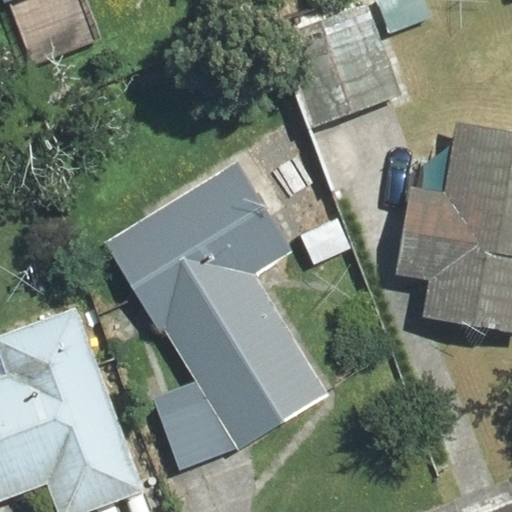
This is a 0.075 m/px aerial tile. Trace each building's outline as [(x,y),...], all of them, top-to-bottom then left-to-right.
[(360,0),(276,33),(287,62),(316,135),(405,100),(365,0),(360,0)] [(442,0),(376,0),(390,38),(448,16),(442,0)] [(511,142),(447,139),(446,154),(445,195),(395,193),(391,282),(421,284),(419,329),(511,333),(511,142)] [(285,252),(237,171),(103,250),(157,341),(168,335),(194,378),(155,401),(192,465),(230,442),(236,452),(330,396),(255,270),(285,252)] [(0,503),(41,488),(50,511),(102,511),(145,496),(74,310),(0,338),(0,503)]
